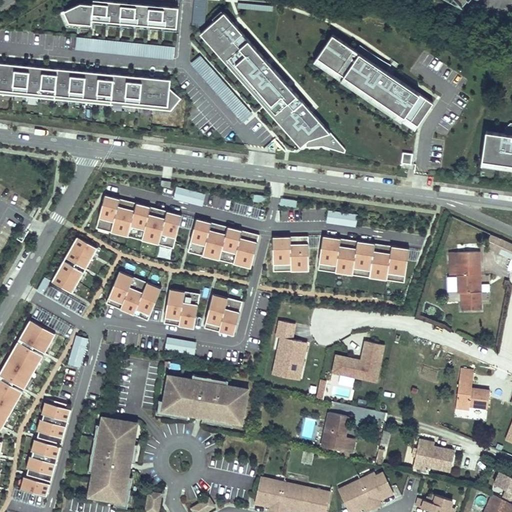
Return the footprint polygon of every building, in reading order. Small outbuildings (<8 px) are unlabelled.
[(81,2),(63,10),(68,21),(91,24),(92,19),(178,27),(180,6),(117,0),(93,0),(93,3),(81,2)] [(511,0),(490,0),(489,10),(511,13),(511,0)] [(226,16),(205,34),(303,144),(307,140),(330,132),(226,16)] [(175,45),(78,38),(77,50),(174,57),(175,45)] [(336,38),(319,63),(415,130),(432,106),(336,38)] [(243,122),(253,113),(201,55),(191,64),(243,122)] [(171,79),(0,62),(0,93),(171,110),(181,97),(170,89),(171,79)] [(511,137),(484,134),(479,170),(511,173),(511,137)] [(412,162),(413,153),(403,152),(402,166),(416,167),(416,162),(412,162)] [(205,194),(177,187),(174,199),(202,206),(205,194)] [(105,194),(99,216),(115,221),(112,232),(128,236),(131,225),(146,229),(143,239),(158,243),(161,231),(175,235),(180,216),(168,213),(166,219),(150,215),(152,206),(136,202),(134,209),(120,205),(122,198),(105,194)] [(281,198),(280,205),(297,206),(297,199),(281,198)] [(357,215),(328,211),(326,223),(356,227),(357,215)] [(196,218),(190,240),(206,245),(203,256),(219,260),(222,249),(237,253),(234,263),(251,267),(255,254),(257,243),(240,239),(243,230),(226,226),(224,233),(211,229),(213,223),(196,218)] [(290,235),(274,236),(275,262),(291,261),(291,270),(309,269),(308,242),(291,242),(290,235)] [(406,274),(410,247),(392,244),(391,252),(374,250),(375,242),(358,239),(357,247),(339,245),(340,238),(325,235),(321,260),(337,262),(336,271),(353,273),(354,266),(370,268),(368,277),(388,280),(389,272),(406,274)] [(78,236),(51,280),(72,293),(98,248),(78,236)] [(511,243),(503,240),(498,255),(511,258),(511,243)] [(476,261),(476,248),(446,249),(446,262),(453,261),(455,291),(457,291),(458,308),(478,307),(478,290),(472,290),(472,270),(477,270),(476,261)] [(496,265),(511,269),(511,259),(498,256),(496,265)] [(135,276),(120,270),(108,298),(122,304),(120,309),(133,315),(137,308),(150,314),(162,288),(148,282),(143,293),(130,287),(135,276)] [(185,291),(171,289),(166,317),(180,320),(179,326),(194,329),(198,304),(183,302),(185,291)] [(228,297),(214,294),(207,322),(222,326),(221,332),(235,335),(241,311),(226,307),(228,297)] [(57,334),(31,319),(0,372),(0,427),(2,429),(57,334)] [(292,378),(300,341),(290,339),(293,323),(278,320),(275,336),(279,337),(271,373),(292,378)] [(195,354),(197,340),(167,337),(165,350),(195,354)] [(297,379),(305,342),(300,341),(292,378),(297,379)] [(374,382),(382,345),(363,341),(359,360),(341,357),(338,374),(374,382)] [(338,374),(341,357),(334,355),(330,372),(338,374)] [(469,406),(488,408),(489,390),(473,389),(474,375),(474,372),(470,372),(460,371),(457,403),(469,404),(469,406)] [(228,380),(193,374),(192,379),(227,385),(228,380)] [(192,379),(169,375),(165,400),(163,409),(189,413),(202,416),(233,421),(240,422),(245,394),(242,393),(243,388),(227,385),(192,379)] [(353,386),(355,378),(344,376),(342,384),(353,386)] [(327,381),(320,379),(316,398),(323,399),(327,381)] [(188,418),(189,413),(163,409),(165,400),(160,399),(157,413),(188,418)] [(72,410),(45,402),(42,414),(44,414),(43,418),(67,425),(72,410)] [(349,416),(329,412),(321,446),(352,453),(355,439),(345,436),(349,416)] [(232,426),(233,421),(202,416),(201,421),(232,426)] [(94,471),(90,494),(115,498),(124,500),(129,474),(131,461),(134,442),(137,426),(127,424),(127,422),(104,417),(102,424),(94,471)] [(67,427),(40,419),(36,430),(39,431),(38,435),(62,442),(67,427)] [(94,471),(102,424),(98,423),(89,470),(94,471)] [(387,445),(390,432),(384,431),(381,444),(387,445)] [(61,447),(34,439),(31,451),(33,451),(32,455),(56,462),(61,447)] [(434,442),(418,439),(416,449),(419,450),(418,457),(415,457),(414,457),(412,468),(428,471),(429,466),(441,469),(441,470),(449,472),(454,450),(444,448),(444,449),(437,447),(434,449),(432,449),(433,447),(434,442)] [(139,443),(134,442),(131,461),(136,462),(139,443)] [(381,464),(383,451),(378,450),(375,463),(381,464)] [(303,451),(302,463),(312,464),(314,452),(303,451)] [(56,463),(30,455),(26,467),(29,468),(28,471),(52,479),(56,463)] [(373,472),(359,479),(373,507),(380,504),(377,499),(376,497),(381,495),(382,497),(392,492),(383,474),(376,477),(373,472)] [(505,501),(511,503),(511,478),(498,473),(493,486),(506,491),(502,500),(505,501)] [(133,475),(129,474),(124,500),(115,498),(114,504),(128,506),(133,475)] [(51,484),(24,476),(20,487),(23,488),(22,492),(46,499),(51,484)] [(268,511),(276,511),(282,481),(267,478),(266,484),(258,482),(254,502),(265,505),(265,503),(270,504),(270,506),(268,511)] [(363,506),(366,511),(373,507),(359,479),(344,486),(347,491),(340,494),(348,511),(349,511),(359,508),(357,506),(362,504),(363,506)] [(300,511),(306,486),(282,481),(276,511),(284,511),(285,509),(285,507),(290,508),(290,510),(298,511),(300,511)] [(324,511),(329,492),(306,486),(300,511),(324,511)] [(344,486),(337,489),(340,494),(347,491),(344,486)] [(425,498),(417,496),(415,504),(441,511),(446,511),(451,498),(432,492),(431,495),(427,494),(425,498)] [(146,510),(157,511),(158,511),(161,497),(149,495),(146,510)] [(511,511),(511,503),(505,501),(502,500),(490,495),(481,511),(511,511)] [(201,511),(214,504),(209,496),(196,504),(200,511),(201,511)]
